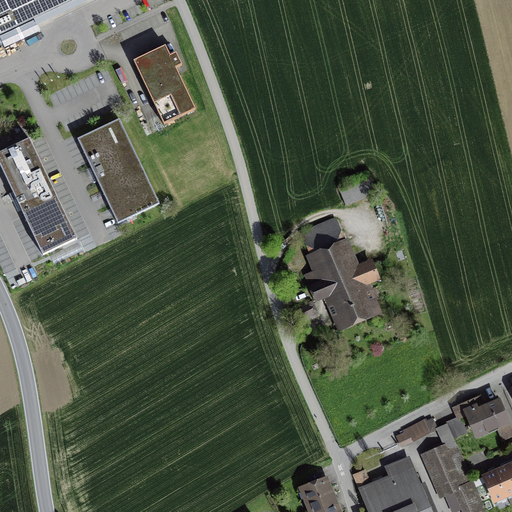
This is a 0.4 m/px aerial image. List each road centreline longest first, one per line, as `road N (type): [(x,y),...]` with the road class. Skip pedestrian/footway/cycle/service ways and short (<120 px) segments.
road 1 (unclassified): [(295,362),(229,126),(179,0)]
road 2 (tertiary): [(0,293),(25,371),(47,511)]
road 3 (residential): [(337,457),(511,368)]
